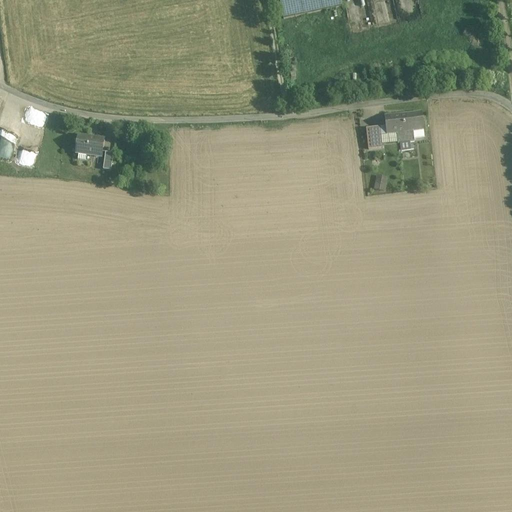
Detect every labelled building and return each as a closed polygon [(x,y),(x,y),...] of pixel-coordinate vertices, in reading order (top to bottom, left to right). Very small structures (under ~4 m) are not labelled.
[(339,0),(278,0),(283,23),(342,11),(339,0)] [(421,116),(385,120),(386,131),(380,132),(381,139),(387,138),(387,139),(397,138),(397,137),(413,135),(414,143),(424,142),(421,116)] [(380,132),(366,133),(368,153),(382,152),(381,139),(380,132)] [(413,135),(397,137),(397,138),(398,146),(399,146),(400,154),(413,152),(413,148),(410,148),(410,145),(414,144),(414,143),(413,135)] [(397,138),(387,139),(387,138),(381,139),(382,148),(398,146),(397,138)] [(104,144),(79,141),(77,157),(79,158),(78,164),(85,165),(86,159),(101,161),(104,144)] [(113,157),(105,156),(103,173),(111,174),(113,157)] [(386,183),(377,182),(375,193),(384,194),(386,183)]
